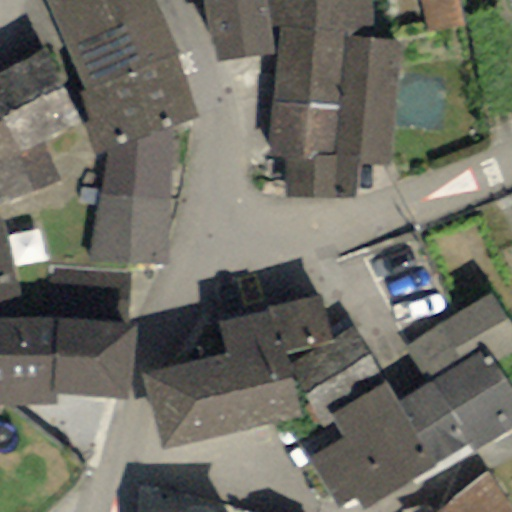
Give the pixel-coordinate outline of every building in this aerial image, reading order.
[(150,0),(41,0),(75,75),(97,167),(106,164),(181,137),(195,132),(176,57),(150,0)] [(266,0),(212,0),(220,45),(272,36),(266,0)] [(285,0),(279,103),(348,108),(345,157),(296,154),(293,190),(359,194),(360,166),(392,168),(399,50),(367,48),(370,0),(285,0)] [(20,150),(80,124),(56,69),(0,93),(0,197),(34,182),(20,150)] [(279,103),(276,153),(296,154),(345,157),(348,108),(279,103)] [(181,137),(106,164),(98,204),(170,212),(181,137)] [(170,212),(98,204),(90,268),(162,277),(170,212)] [(2,220),(0,220),(0,306),(19,303),(2,220)] [(330,346),(319,298),(270,308),(272,317),(217,329),(225,366),(142,384),(159,463),(303,432),(293,390),(288,365),(332,355),(330,346)] [(485,360),(492,372),(511,360),(511,338),(491,304),(408,353),(427,385),(431,392),(485,360)] [(65,333),(0,333),(0,407),(65,407),(65,396),(65,333)] [(65,333),(65,396),(132,395),(132,333),(65,333)] [(351,333),(330,346),(332,355),(288,365),(293,390),(323,437),(329,430),(389,393),(351,333)] [(485,360),(431,392),(472,460),(511,437),(511,406),(492,372),(485,360)] [(427,385),(391,407),(436,480),(472,460),(431,392),(427,385)] [(391,407),(385,397),(329,430),(342,451),(311,469),(337,511),(348,511),(352,510),(353,511),(382,511),(436,480),(391,407)] [(443,511),(510,511),(488,477),(443,511)]
